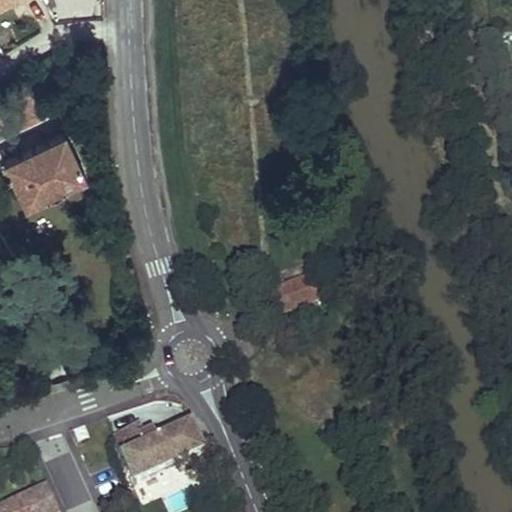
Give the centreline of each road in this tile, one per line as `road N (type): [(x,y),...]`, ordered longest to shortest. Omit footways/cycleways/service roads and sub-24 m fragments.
road 1 (residential): [(128,0),(133,131),(159,266),(191,357)]
road 2 (residential): [(191,357),(256,511)]
road 3 (residential): [(191,357),(38,408)]
road 4 (unknown): [(129,18),(0,81)]
